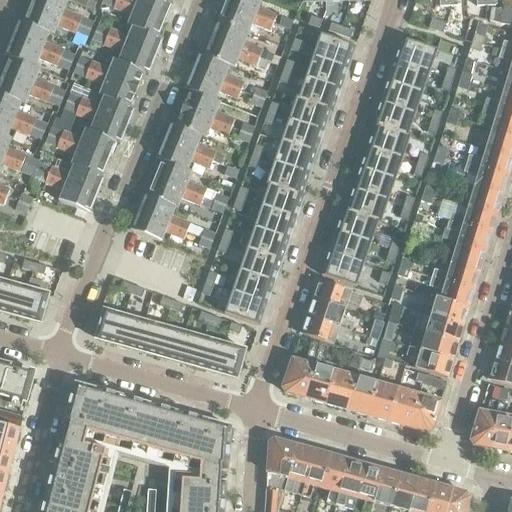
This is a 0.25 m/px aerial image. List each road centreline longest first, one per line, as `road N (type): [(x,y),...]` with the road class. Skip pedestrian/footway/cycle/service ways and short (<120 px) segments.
road 1 (residential): [(260,412),(400,0)]
road 2 (residential): [(61,356),(103,272),(209,0)]
road 3 (residential): [(439,464),(511,232)]
road 4 (residential): [(260,412),(61,356)]
road 5 (residential): [(439,464),(260,412)]
road 6 (residential): [(21,511),(61,356)]
